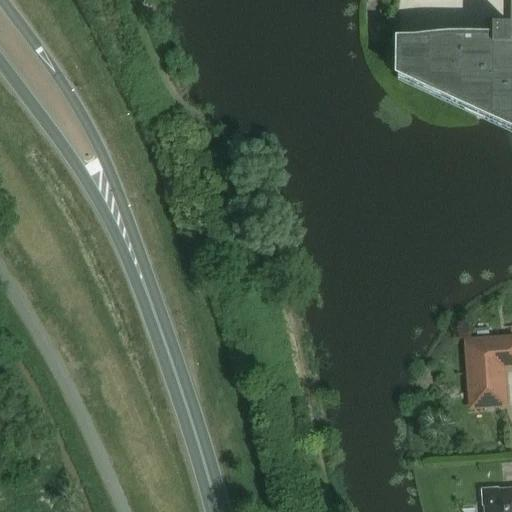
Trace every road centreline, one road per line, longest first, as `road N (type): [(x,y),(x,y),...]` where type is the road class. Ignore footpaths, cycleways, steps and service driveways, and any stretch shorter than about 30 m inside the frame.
road 1 (trunk): [(142,280),(144,265),(94,139),(1,0)]
road 2 (unclassified): [(122,511),(66,385),(0,271)]
road 3 (trunk): [(0,61),(79,169),(142,280)]
road 4 (trunk): [(217,511),(142,280)]
